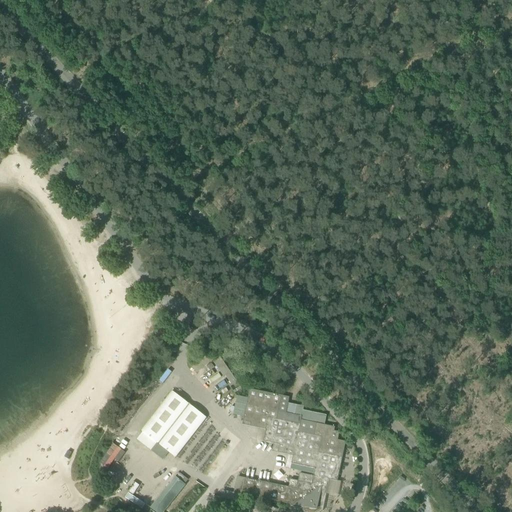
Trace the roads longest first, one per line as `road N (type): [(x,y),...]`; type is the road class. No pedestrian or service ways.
road 1 (unclassified): [(476,511),(0,4)]
road 2 (unknown): [(175,370),(131,434),(140,454),(178,467),(220,419)]
road 3 (track): [(511,169),(463,49),(463,0)]
